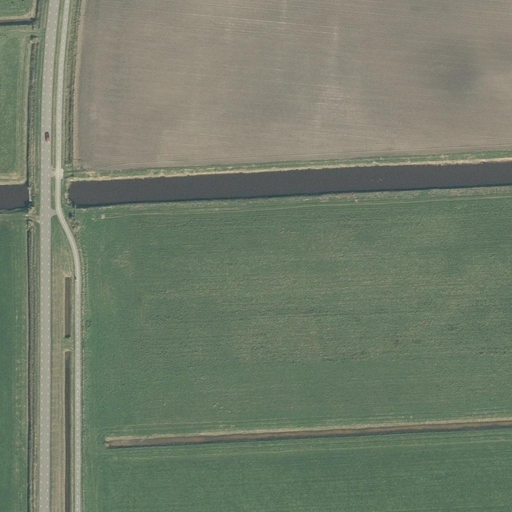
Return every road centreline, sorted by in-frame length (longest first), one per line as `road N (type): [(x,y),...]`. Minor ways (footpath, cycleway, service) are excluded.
road 1 (tertiary): [(43,511),(45,124),(54,0)]
road 2 (track): [(45,343),(85,345),(94,355),(88,452)]
